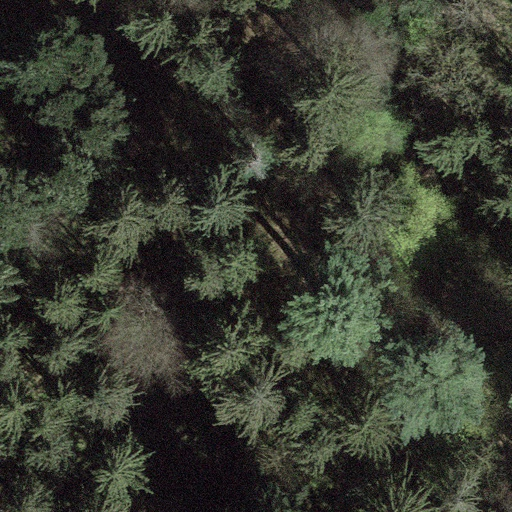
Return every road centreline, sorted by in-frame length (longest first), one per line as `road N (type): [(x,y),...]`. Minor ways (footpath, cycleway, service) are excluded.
road 1 (track): [(460,511),(437,310),(443,0)]
road 2 (track): [(0,260),(326,0)]
